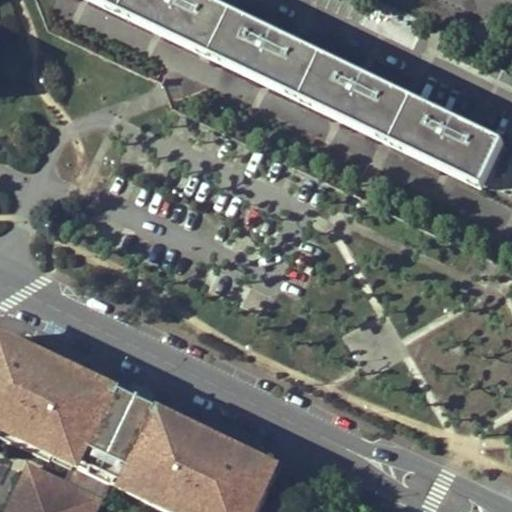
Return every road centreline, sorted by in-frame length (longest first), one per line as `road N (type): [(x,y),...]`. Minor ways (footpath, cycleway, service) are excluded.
road 1 (residential): [(484,511),(0,275)]
road 2 (residential): [(511,215),(62,8)]
